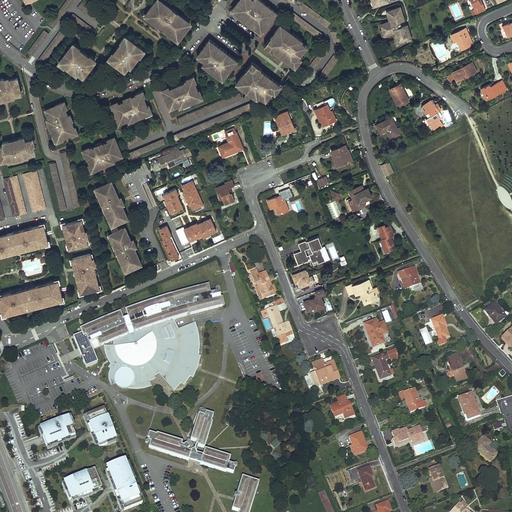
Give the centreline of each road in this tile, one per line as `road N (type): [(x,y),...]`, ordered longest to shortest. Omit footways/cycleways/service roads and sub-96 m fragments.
road 1 (residential): [(378,77),(362,101),(374,165),(458,307),(511,368)]
road 2 (residential): [(263,228),(299,321),(344,352),(406,511)]
road 3 (residential): [(9,342),(263,228)]
road 4 (residential): [(0,41),(58,86),(98,91),(165,66),(207,23)]
